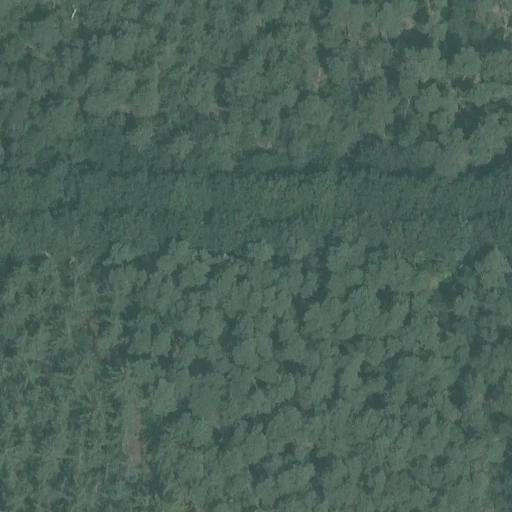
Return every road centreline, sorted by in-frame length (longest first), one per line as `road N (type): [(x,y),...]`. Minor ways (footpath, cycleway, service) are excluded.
road 1 (tertiary): [(0,226),(511,231)]
road 2 (track): [(0,188),(511,192)]
